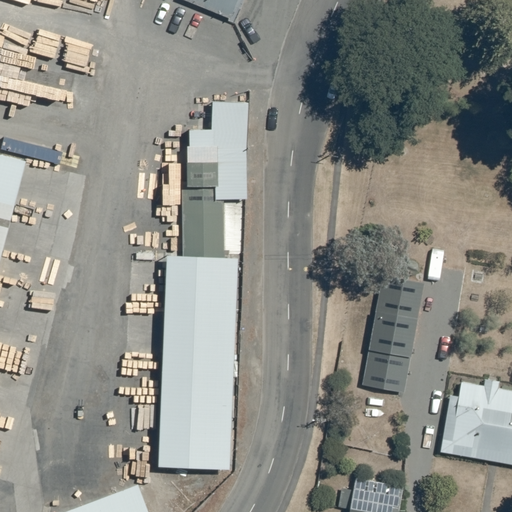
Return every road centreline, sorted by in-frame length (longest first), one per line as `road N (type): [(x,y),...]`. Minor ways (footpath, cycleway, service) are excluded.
road 1 (unknown): [(305,92),(204,53),(167,57),(120,84),(91,129),(65,196),(3,489)]
road 2 (residential): [(250,511),(271,469),(285,406),(295,130),(340,0)]
